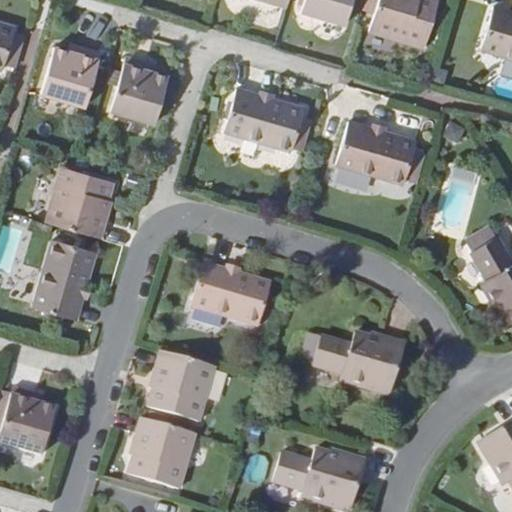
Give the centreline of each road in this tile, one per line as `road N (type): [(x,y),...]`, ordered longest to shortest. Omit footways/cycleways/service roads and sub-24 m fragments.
road 1 (residential): [(167,223),(194,217),(385,273),(430,314),(480,392)]
road 2 (residential): [(206,38),(163,189),(167,223)]
road 3 (residential): [(109,379),(147,245),(167,223)]
road 4 (residential): [(390,511),(422,444),(480,392)]
road 5 (residential): [(69,511),(109,379)]
road 6 (residential): [(335,77),(206,38)]
